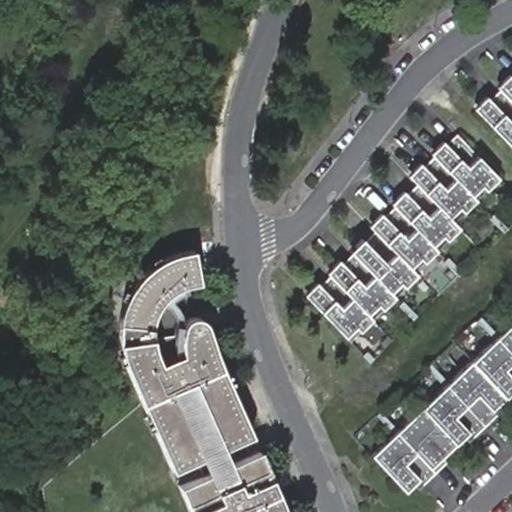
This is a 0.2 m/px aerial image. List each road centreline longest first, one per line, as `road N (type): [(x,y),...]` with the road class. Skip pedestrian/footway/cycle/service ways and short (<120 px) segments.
road 1 (residential): [(511,5),(417,65),(314,203),(242,244)]
road 2 (residential): [(242,244),(279,385),(335,511)]
road 3 (residential): [(283,0),(246,90),(237,149),(242,244)]
